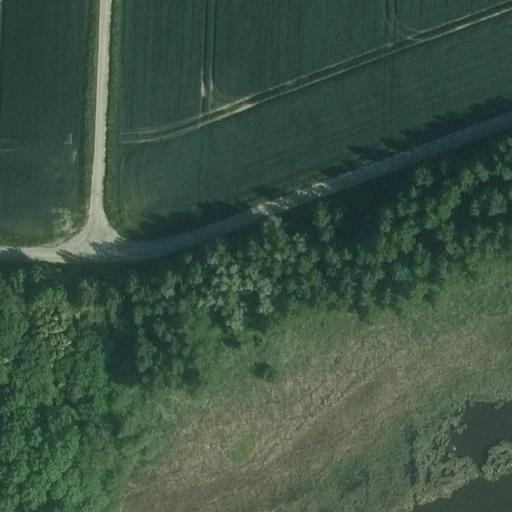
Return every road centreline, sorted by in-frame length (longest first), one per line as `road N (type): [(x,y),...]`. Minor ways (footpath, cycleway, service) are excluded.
road 1 (unclassified): [(511,104),(97,252)]
road 2 (unclassified): [(97,252),(107,0)]
